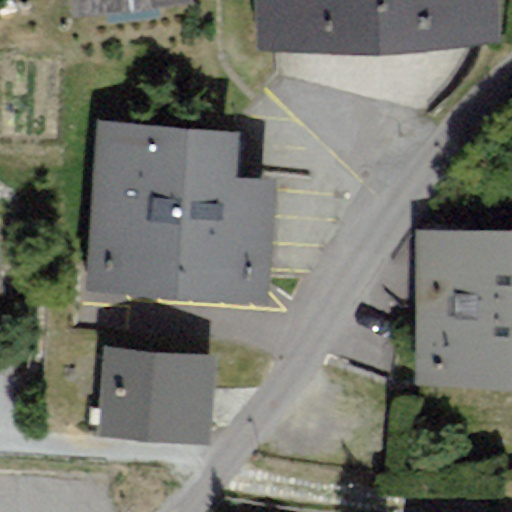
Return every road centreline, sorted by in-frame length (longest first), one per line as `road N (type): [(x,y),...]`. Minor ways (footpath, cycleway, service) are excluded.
road 1 (residential): [(511,60),(480,83),(358,244),(258,423),(187,511)]
road 2 (unknown): [(201,494),(0,469)]
